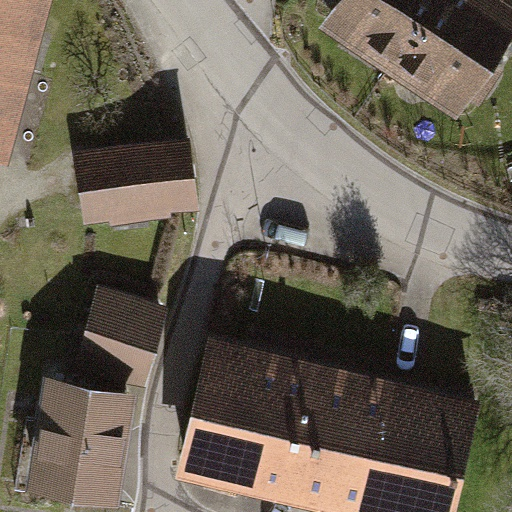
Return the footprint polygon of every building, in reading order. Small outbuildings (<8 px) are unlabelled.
[(0,0),(0,144),(38,0),(0,0)] [(351,0),(341,15),(398,52),(432,0),(351,0)] [(511,0),(432,0),(398,52),(456,90),(510,8),(507,6),(511,0)] [(188,141),(80,156),(88,212),(147,204),(149,215),(171,212),(169,200),(196,196),(188,141)] [(82,363),(142,374),(162,307),(103,290),(82,363)] [(511,305),(504,305),(502,325),(511,326),(511,305)] [(280,362),(214,347),(187,460),(355,499),(409,511),(451,511),(476,408),(280,362)] [(112,489),(128,389),(53,377),(37,478),(112,489)]
